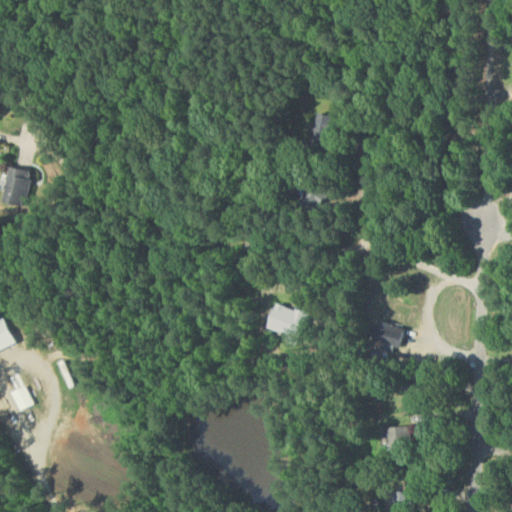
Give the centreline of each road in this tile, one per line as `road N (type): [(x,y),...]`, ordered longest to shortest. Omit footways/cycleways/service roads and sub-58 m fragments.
road 1 (residential): [(478,511),(494,0)]
road 2 (residential): [(485,291),(381,249),(196,242),(89,195),(44,142)]
